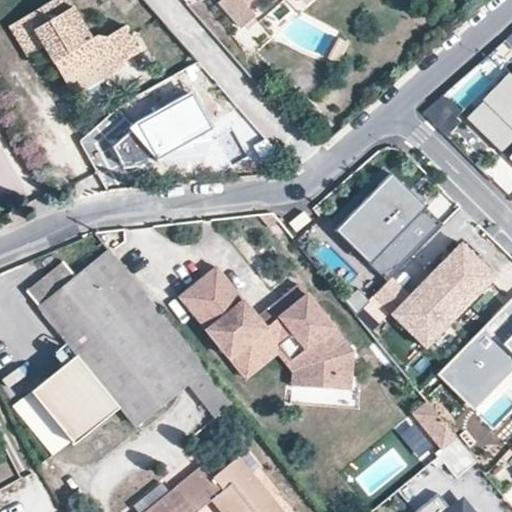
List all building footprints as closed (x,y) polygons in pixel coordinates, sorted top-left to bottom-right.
[(82,90),(100,80),(94,70),(118,56),(122,62),(140,51),(135,44),(139,33),(128,30),(125,24),(104,37),(90,36),(68,0),(51,0),(9,26),(27,55),(44,45),(67,84),(75,79),(82,90)] [(240,0),(218,0),(218,1),(241,27),(254,15),(242,1),(240,0)] [(337,63),(348,43),(337,37),(326,58),(337,63)] [(100,80),(124,65),(122,62),(118,56),(94,70),(100,80)] [(511,74),(510,76),(511,78),(511,83),(489,106),(484,100),(466,118),(483,135),(501,153),(511,141),(511,74)] [(193,93),(135,125),(133,134),(112,147),(128,167),(144,164),(210,130),(193,93)] [(31,169),(15,176),(24,196),(40,188),(31,169)] [(391,278),(445,224),(426,205),(419,212),(403,197),(410,190),(402,182),(391,171),(336,230),(389,280),(391,278)] [(410,190),(403,197),(419,212),(426,205),(410,190)] [(46,194),(31,203),(41,219),(56,210),(46,194)] [(312,219),(305,211),(291,223),(297,231),(312,219)] [(13,224),(8,214),(0,217),(0,222),(3,229),(13,224)] [(392,313),(445,366),(511,297),(511,290),(484,263),(462,242),(409,296),(393,312),(392,313)] [(207,370),(110,251),(76,278),(63,261),(26,291),(73,349),(26,388),(73,446),(121,407),(138,427),(188,386),(207,370)] [(357,355),(302,288),(283,304),(291,314),(269,331),(261,322),(219,271),(183,301),(246,378),(282,349),(294,363),(303,356),(313,368),(311,389),(336,392),(337,380),(354,381),(357,355)] [(375,295),(393,312),(409,296),(391,278),(389,280),(375,295)] [(346,299),(357,313),(370,299),(359,286),(346,299)] [(511,297),(445,366),(442,369),(473,401),(502,372),(511,382),(511,297)] [(269,331),(291,314),(283,304),(261,322),(269,331)] [(311,389),(313,368),(303,356),(294,363),(291,366),(294,370),(292,388),(311,389)] [(234,403),(207,370),(188,386),(215,419),(234,403)] [(353,394),(354,381),(337,380),(336,392),(353,394)] [(49,457),(70,442),(26,388),(6,404),(49,457)] [(428,399),(409,415),(443,456),(462,441),(428,399)] [(482,465),(462,441),(443,456),(463,481),(482,465)] [(282,511),(238,457),(212,478),(222,490),(209,500),(219,511),(282,511)] [(212,478),(202,465),(175,486),(196,511),(209,500),(222,490),(212,478)] [(194,511),(196,511),(175,486),(143,511),(194,511)] [(441,491),(414,511),(473,511),(469,506),(462,510),(458,504),(454,508),(441,491)]
